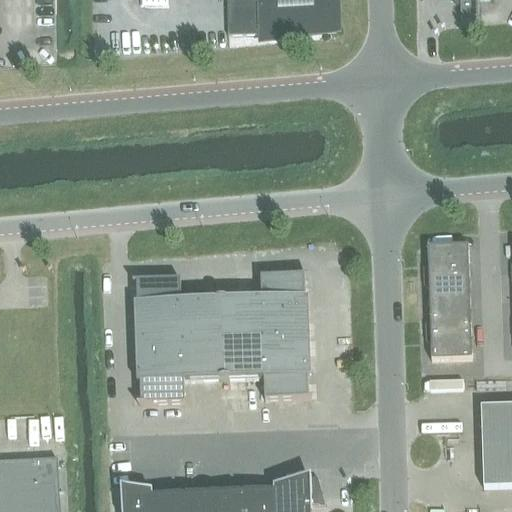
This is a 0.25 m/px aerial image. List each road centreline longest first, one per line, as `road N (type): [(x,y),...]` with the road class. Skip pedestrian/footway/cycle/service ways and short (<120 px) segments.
road 1 (unclassified): [(0,231),(386,199)]
road 2 (unclassified): [(384,88),(0,121)]
road 3 (unclassified): [(396,511),(386,199)]
road 4 (unclassified): [(511,76),(384,88)]
road 5 (unclassified): [(386,199),(511,188)]
